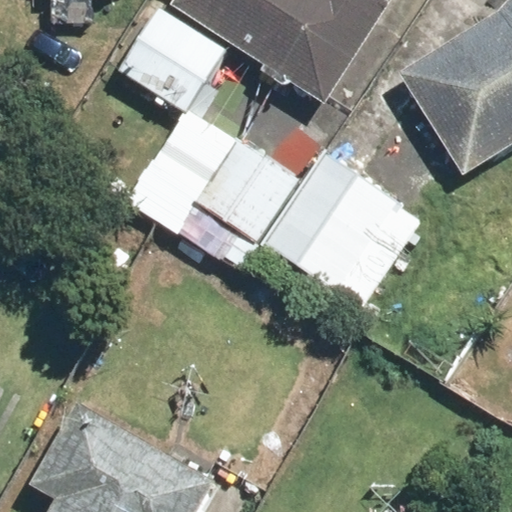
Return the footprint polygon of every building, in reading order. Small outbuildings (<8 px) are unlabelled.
[(377,12),(384,0),(164,0),(157,13),(320,111),(379,13),(377,12)] [(455,185),(511,148),(511,0),(505,0),(489,17),(492,20),(390,86),(455,185)] [(218,60),(153,22),(117,82),(182,120),(218,60)] [(231,150),(196,210),(252,242),(287,183),(231,150)] [(413,217),(323,160),(263,254),(353,311),(413,217)] [(36,511),(177,511),(196,480),(90,419),(36,511)]
